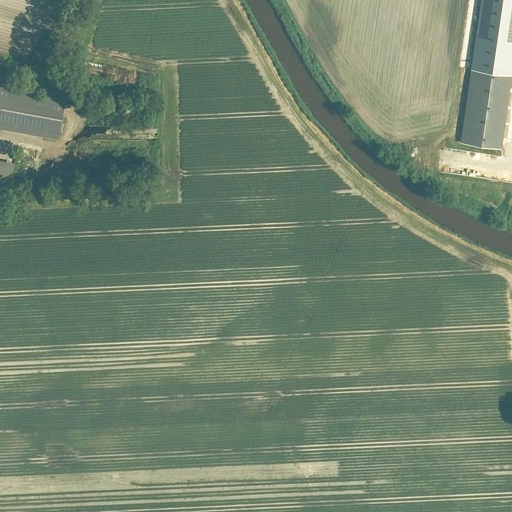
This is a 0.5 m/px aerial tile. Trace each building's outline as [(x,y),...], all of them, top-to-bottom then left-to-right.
[(511,0),(481,0),(460,143),(501,149),(511,71),(511,0)] [(65,99),(9,89),(0,87),(0,130),(58,141),(65,99)] [(447,164),(480,171),(484,156),(455,150),(454,157),(449,156),(447,164)] [(0,174),(15,177),(17,163),(0,161),(0,174)] [(497,182),(495,189),(502,192),(505,184),(497,182)]
